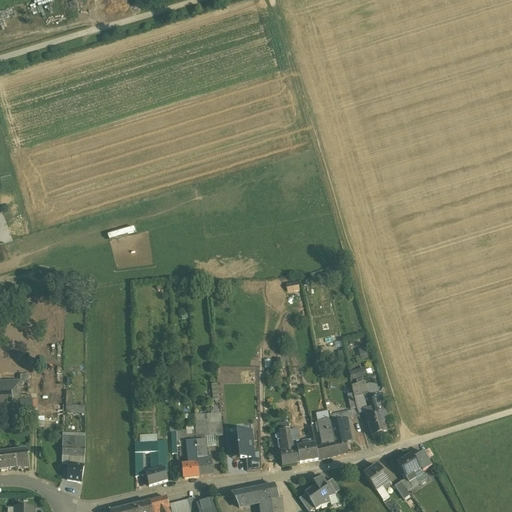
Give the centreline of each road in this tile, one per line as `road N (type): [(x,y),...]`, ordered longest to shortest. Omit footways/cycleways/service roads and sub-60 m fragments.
road 1 (track): [(270,0),(403,443),(511,410)]
road 2 (residential): [(64,510),(318,466),(403,443)]
road 3 (track): [(0,60),(197,0)]
